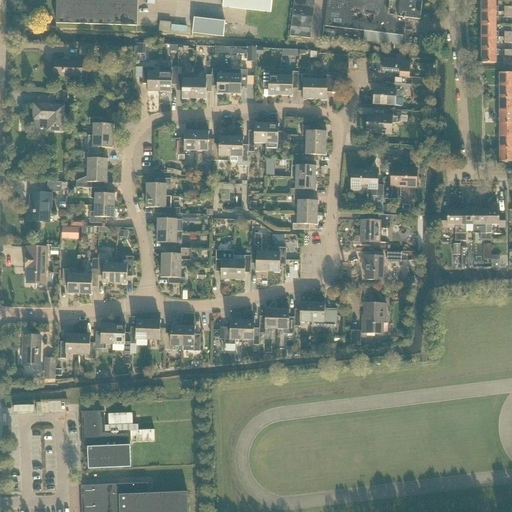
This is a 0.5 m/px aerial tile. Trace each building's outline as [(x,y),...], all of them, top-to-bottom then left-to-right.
[(56,0),(55,24),(136,27),(137,0),(56,0)] [(271,12),(271,0),(223,0),(223,6),(271,12)] [(310,39),(311,29),(314,0),(293,0),(290,37),(310,39)] [(420,20),(422,2),(405,0),(327,0),(324,26),(364,31),(363,41),(401,46),(402,36),(403,37),(405,18),(420,20)] [(480,0),(481,12),(498,12),(498,7),(496,7),(496,0),(480,0)] [(498,12),(481,12),(481,25),(496,25),(496,18),(498,18),(498,12)] [(210,20),(194,18),(192,33),(208,35),(210,20)] [(160,21),(159,32),(170,33),(171,22),(160,21)] [(496,25),(481,25),(481,38),(498,38),(498,32),(496,32),(496,25)] [(498,38),(481,38),(481,50),(498,50),(496,50),(496,43),(498,43),(498,38)] [(257,48),(248,47),(247,62),(256,62),(257,48)] [(498,50),(481,50),(481,63),(496,63),(496,56),(498,56),(498,50)] [(406,84),(407,78),(409,78),(410,62),(405,62),(406,57),(396,56),(396,60),(384,59),(383,67),(381,67),(381,73),(384,73),(384,72),(395,73),(394,83),(406,84)] [(83,78),(84,63),(55,62),(55,77),(83,78)] [(154,68),(149,68),(135,68),(135,79),(143,79),(142,84),(148,84),(148,92),(160,92),(160,73),(154,73),(154,68)] [(178,75),(178,69),(172,69),(172,73),(160,73),(160,92),(171,93),(172,82),(177,82),(178,75)] [(223,70),(218,70),(212,70),(212,76),(212,84),(218,84),(217,94),(229,94),(230,75),(223,75),(223,70)] [(247,71),(241,71),(237,71),(236,75),(230,75),(229,94),(241,95),(241,84),(247,85),(247,71)] [(281,73),(270,73),(270,72),(264,71),(263,85),(269,85),(269,95),(280,96),(281,77),(281,73)] [(299,75),(299,73),(293,72),(293,77),(281,77),(280,96),(292,96),(292,86),(298,86),(299,75)] [(511,73),(499,73),(499,86),(511,85),(511,73)] [(184,75),(178,75),(177,82),(177,89),(183,89),(183,99),(194,99),(195,80),(188,80),(189,75),(184,75)] [(309,76),(304,75),(299,75),(298,86),(298,89),(304,89),(303,99),(315,100),(316,80),(309,80),(309,76)] [(212,76),(206,76),(206,80),(195,80),(194,99),(206,100),(206,89),(212,90),(212,84),(212,76)] [(327,100),(327,93),(339,93),(340,77),(322,76),(322,81),(316,80),(315,100),(327,100)] [(374,104),(395,105),(395,107),(401,107),(402,107),(403,106),(403,105),(404,97),(405,97),(406,85),(392,84),(392,91),(375,90),(374,104)] [(511,85),(499,86),(499,99),(511,98),(511,85)] [(56,93),(56,102),(68,102),(68,93),(56,93)] [(511,98),(499,99),(499,111),(511,111),(511,98)] [(62,131),(63,106),(34,105),(34,120),(48,120),(48,131),(62,131)] [(401,123),(402,111),(388,110),(387,117),(368,115),(367,132),(391,134),(392,122),(397,122),(397,123),(401,123)] [(511,123),(511,111),(499,111),(499,124),(511,123)] [(94,125),(94,136),(113,137),(113,125),(103,125),(103,119),(89,119),(89,125),(94,125)] [(511,123),(499,124),(499,137),(511,136),(511,123)] [(249,134),(249,148),(249,152),(254,152),(255,143),(266,144),(267,124),(255,124),(255,134),(249,134)] [(273,149),(277,149),(283,149),(284,135),(278,135),(278,125),(267,124),(266,144),(273,144),(273,149)] [(306,143),(326,144),(326,132),(316,132),(316,126),(302,126),(302,137),(307,137),(306,143)] [(196,151),(197,132),(185,132),(185,142),(179,142),(179,155),(189,156),(190,151),(196,151)] [(208,152),(208,156),(207,161),(213,161),(214,147),(214,143),(208,143),(209,132),(197,132),(196,151),(208,152)] [(88,153),(98,154),(102,154),(102,148),(112,149),(113,137),(94,136),(93,148),(88,148),(88,153)] [(511,136),(499,137),(499,149),(511,149),(511,136)] [(213,161),(219,161),(231,162),(231,157),(231,138),(220,137),(219,148),(214,147),(213,161)] [(231,157),(237,157),(237,166),(248,167),(249,152),(249,148),(243,148),(243,138),(231,138),(231,157)] [(306,150),(302,150),(302,161),(306,161),(315,161),(315,155),(326,156),(326,144),(306,143),(306,150)] [(511,149),(499,149),(499,162),(511,161),(511,149)] [(98,154),(88,153),(84,153),(84,159),(88,159),(88,171),(107,171),(108,160),(98,159),(98,154)] [(292,160),(292,166),(292,178),(296,178),(316,178),(316,167),(306,166),(306,161),(302,161),(292,160)] [(384,183),(383,196),(383,199),(395,199),(399,200),(400,188),(416,189),(416,169),(393,168),(392,183),(384,183)] [(83,188),(91,188),(97,188),(97,183),(107,183),(107,171),(88,171),(88,177),(76,182),(76,188),(83,188)] [(371,191),(371,199),(371,211),(383,211),(383,199),(383,196),(377,196),(378,172),(353,171),(352,192),(361,192),(362,189),(368,189),(368,191),(371,191)] [(315,190),(316,178),(296,178),(296,189),(291,189),(291,195),(294,195),(305,195),(305,190),(315,190)] [(147,196),(166,197),(166,190),(171,190),(171,179),(158,179),(157,185),(147,184),(147,196)] [(48,182),(48,189),(48,192),(62,193),(62,188),(67,188),(67,183),(62,183),(62,182),(48,182)] [(91,199),(95,199),(95,206),(115,206),(115,195),(105,194),(105,189),(97,188),(91,188),(91,199)] [(51,223),(52,194),(32,193),(31,211),(29,211),(28,222),(51,223)] [(294,206),(298,206),(298,213),(317,213),(318,202),(308,201),(308,196),(305,195),(294,195),(294,206)] [(171,208),(171,203),(171,197),(166,197),(147,196),(147,208),(157,208),(157,214),(168,214),(180,214),(180,209),(171,208)] [(115,206),(95,206),(95,217),(90,217),(90,223),(104,223),(104,218),(114,218),(115,206)] [(465,207),(465,210),(461,210),(460,241),(466,241),(466,225),(473,225),(473,207),(465,207)] [(486,210),(482,210),(482,207),(473,207),(473,225),(481,225),(481,241),(486,241),(486,210)] [(460,241),(461,210),(448,210),(448,215),(441,215),(441,228),(448,228),(448,225),(455,225),(455,241),(460,241)] [(499,210),(486,210),(486,241),(491,241),(491,225),(498,225),(498,228),(505,228),(505,215),(499,215),(499,210)] [(317,225),(317,213),(298,213),(298,224),(293,224),(293,230),(307,230),(307,225),(317,225)] [(182,224),(182,221),(182,214),(180,214),(168,214),(168,220),(158,220),(158,231),(177,232),(177,224),(182,224)] [(396,216),(391,216),(379,215),(379,221),(362,221),(361,242),(380,243),(380,229),(390,229),(390,223),(396,223),(396,216)] [(64,228),(63,240),(79,241),(80,229),(64,228)] [(181,249),(182,244),(182,232),(177,232),(158,231),(157,243),(168,243),(167,249),(172,249),(181,249)] [(251,256),(251,261),(257,261),(256,272),(268,272),(269,253),(257,252),(257,248),(251,247),(251,249),(251,255),(251,256)] [(47,258),(47,248),(27,248),(27,268),(28,268),(28,283),(45,283),(46,258),(47,258)] [(268,272),(280,272),(280,265),(286,265),(286,248),(275,248),(275,253),(269,253),(268,272)] [(181,267),(182,260),(191,260),(191,250),(181,249),(172,249),(172,255),(162,255),(162,266),(181,267)] [(234,261),(234,251),(216,251),(216,255),(216,269),(222,269),(221,279),(233,280),(234,261)] [(116,264),(109,264),(110,254),(99,254),(99,259),(98,271),(98,273),(104,273),(104,283),(115,284),(116,264)] [(500,264),(500,255),(491,255),(492,264),(500,264)] [(251,270),(251,261),(251,256),(245,256),(245,261),(234,261),(233,280),(245,280),(245,270),(251,270)] [(127,274),(133,274),(134,257),(123,257),(122,265),(116,264),(115,284),(121,284),(121,285),(127,285),(127,274)] [(383,280),(384,257),(365,257),(365,266),(366,266),(366,279),(383,280)] [(93,259),(92,271),(92,275),(81,275),(80,294),(92,294),(92,284),(98,285),(98,273),(98,271),(99,259),(93,259)] [(181,278),(181,267),(162,266),(161,278),(172,278),(172,284),(185,284),(186,278),(181,278)] [(69,294),(80,294),(81,275),(69,275),(69,270),(63,270),(63,283),(69,284),(69,294)] [(295,321),(295,327),(301,327),(301,322),(312,322),(313,303),(301,303),(301,313),(295,313),(295,321)] [(312,327),(337,328),(337,311),(324,311),(325,304),(313,303),(312,322),(312,327)] [(386,321),(386,305),(366,304),(366,322),(363,322),(363,333),(383,334),(383,321),(386,321)] [(260,333),(266,334),(266,329),(277,329),(278,310),(266,310),(266,320),(260,320),(260,332),(260,333)] [(284,334),(289,334),(295,335),(295,327),(295,321),(289,321),(290,311),(278,310),(277,329),(284,330),(284,334)] [(148,340),(149,321),(137,321),(137,331),(131,331),(131,336),(131,344),(136,344),(137,340),(148,340)] [(159,345),(165,345),(166,337),(166,332),(160,332),(160,321),(149,321),(148,340),(160,341),(159,345)] [(242,340),(243,321),(231,321),(231,331),(221,330),(220,339),(225,340),(224,344),(235,345),(235,340),(242,340)] [(259,345),(260,333),(260,332),(254,332),(255,321),(243,321),(242,340),(254,341),(254,345),(259,345)] [(96,349),(101,349),(106,349),(106,344),(113,345),(114,325),(102,325),(102,335),(96,335),(96,346),(96,349)] [(125,345),(124,350),(124,356),(130,356),(131,344),(131,336),(125,336),(125,326),(114,325),(113,345),(125,345)] [(165,350),(171,351),(176,351),(176,346),(183,346),(183,327),(172,327),(171,337),(166,337),(165,345),(165,350)] [(183,327),(183,346),(194,347),(194,351),(200,352),(201,338),(195,338),(195,328),(183,327)] [(78,355),(79,336),(67,335),(67,345),(61,345),(60,359),(66,359),(67,354),(78,355)] [(40,367),(41,336),(24,336),(23,366),(40,367)] [(85,360),(89,360),(95,360),(96,349),(96,346),(90,346),(91,336),(79,336),(78,355),(85,355),(85,360)] [(54,379),(55,360),(47,359),(46,379),(54,379)] [(104,411),(81,412),(83,448),(88,448),(88,469),(131,467),(130,443),(155,442),(154,430),(138,431),(138,425),(133,425),(133,414),(109,414),(109,426),(105,426),(104,411)] [(148,483),(81,486),(82,511),(188,511),(187,492),(149,494),(148,483)]
